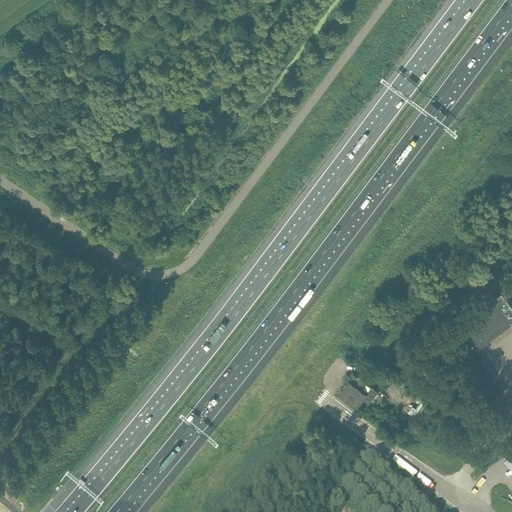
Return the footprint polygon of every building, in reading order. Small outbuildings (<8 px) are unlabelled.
[(276,224),(281,228),(298,206),(293,202),(276,224)] [(479,346),(511,321),(511,306),(501,291),(460,321),(479,346)] [(365,408),(376,392),(353,375),(339,394),(356,407),(359,404),(365,408)] [(416,419),(421,414),(411,406),(407,412),(416,419)] [(511,453),(503,460),(511,473),(511,453)]
